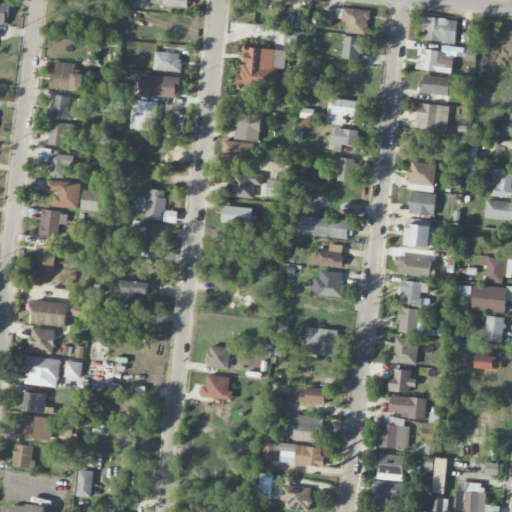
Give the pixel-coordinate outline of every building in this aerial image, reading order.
[(346,33),(369,34),(370,9),(343,8),(342,21),(346,21),(346,33)] [(456,42),(457,19),(425,18),(424,41),(456,42)] [(295,40),(294,53),(303,54),(304,31),(284,30),(284,40),(295,40)] [(363,37),(344,36),(343,58),(362,59),(363,37)] [(286,51),(243,46),(239,87),(276,91),(278,69),(284,70),(286,51)] [(444,51),(422,49),(421,58),(416,58),(415,69),(451,73),(453,59),(443,58),(444,51)] [(181,52),(155,52),(154,71),(180,71),(181,52)] [(49,88),(84,92),(88,67),(56,63),(54,76),(51,76),(49,88)] [(180,76),(139,75),(139,97),(179,97),(180,76)] [(316,91),(319,77),(306,75),(304,90),(316,91)] [(449,77),(422,75),(421,94),(448,95),(449,77)] [(72,97),(53,95),(50,118),(69,120),(72,97)] [(113,98),(101,97),(99,111),(111,112),(113,98)] [(326,124),(342,125),(343,115),(358,117),(360,101),(329,98),(326,124)] [(131,130),(154,131),(156,101),(133,100),(131,130)] [(447,130),(448,105),(418,104),(417,129),(447,130)] [(261,114),(235,113),(234,140),(260,141),(261,114)] [(493,134),(511,136),(511,113),(510,113),(509,119),(495,117),(493,134)] [(48,145),(69,146),(70,123),(49,122),(48,145)] [(357,146),(359,130),(336,128),(334,144),(357,146)] [(478,138),(469,137),(465,174),(474,175),(478,138)] [(254,160),(254,142),(224,142),(223,159),(254,160)] [(51,150),(39,148),(38,160),(52,162),(50,176),(64,178),(66,163),(72,164),(73,156),(59,154),(59,152),(51,151),(51,150)] [(355,159),(339,157),(336,180),(352,182),(355,159)] [(410,187),(409,190),(431,192),(432,187),(434,188),(436,164),(410,161),(408,187),(410,187)] [(490,195),(511,198),(511,187),(511,188),(511,183),(511,174),(503,174),(504,170),(493,168),(490,195)] [(254,198),(254,184),(262,184),(262,173),(230,172),(229,197),(254,198)] [(81,184),(47,179),(45,190),(54,191),(52,206),(77,210),(81,184)] [(284,182),(268,179),(265,196),(282,199),(284,182)] [(145,219),(163,220),(166,191),(148,189),(147,198),(137,197),(136,210),(146,211),(145,219)] [(100,211),(101,191),(83,190),(81,210),(100,211)] [(408,213),(434,216),(436,194),(410,191),(408,213)] [(485,219),(511,219),(511,201),(486,201),(485,219)] [(252,208),(223,206),(222,223),(251,225),(252,208)] [(59,224),(67,225),(67,212),(41,211),(40,235),(58,237),(59,224)] [(351,238),(352,220),(302,217),(301,235),(351,238)] [(405,246),(438,247),(438,228),(431,228),(432,220),(407,219),(405,246)] [(503,245),(502,235),(493,236),(493,245),(503,245)] [(36,264),(54,266),(56,246),(38,244),(36,264)] [(316,249),(315,266),(342,267),(343,245),(329,244),(329,249),(316,249)] [(429,278),(432,261),(396,256),(395,265),(399,266),(398,273),(429,278)] [(511,258),(480,258),(480,265),(486,265),(485,283),(503,283),(503,275),(511,275),(511,258)] [(314,277),(312,295),(342,298),(345,272),(320,270),(319,278),(314,277)] [(148,283),(117,279),(115,292),(122,293),(120,303),(145,306),(148,283)] [(401,304),(421,305),(422,282),(402,281),(401,304)] [(505,312),(505,300),(511,300),(511,287),(474,286),(473,311),(505,312)] [(68,303),(34,300),(31,324),(65,328),(68,303)] [(423,333),(424,309),(399,308),(398,333),(423,333)] [(503,342),(503,317),(486,317),(485,341),(503,342)] [(29,351),(52,355),(56,331),(32,327),(29,351)] [(337,357),(339,330),(306,327),(303,353),(337,357)] [(412,346),(412,338),(394,338),(393,364),(417,364),(417,346),(412,346)] [(208,367),(229,368),(229,347),(208,346),(208,367)] [(499,370),(500,356),(476,355),(475,369),(499,370)] [(25,384),(57,388),(60,359),(28,356),(25,384)] [(64,377),(81,379),(83,363),(67,361),(64,377)] [(411,370),(391,370),(391,391),(416,391),(416,378),(411,378),(411,370)] [(232,401),(233,392),(228,391),(230,378),(207,374),(206,387),(202,386),(201,396),(232,401)] [(300,389),(299,403),(325,404),(325,390),(300,389)] [(21,411),(44,413),(46,394),(23,392),(21,411)] [(390,412),(401,413),(401,418),(426,419),(426,397),(390,396),(390,412)] [(288,421),(286,439),(324,443),(326,431),(322,430),(323,418),(296,415),(296,422),(288,421)] [(376,446),(406,450),(410,419),(385,416),(383,434),(378,433),(376,446)] [(53,419),(19,417),(18,438),(52,440),(53,419)] [(295,465),(322,467),(323,446),(262,443),(261,460),(280,461),(280,457),(295,458),(295,465)] [(32,468),(33,445),(14,444),(13,467),(32,468)] [(405,455),(379,455),(379,480),(404,481),(405,455)] [(434,493),(445,493),(447,459),(435,458),(434,493)] [(93,471),(78,470),(77,497),(92,498),(93,471)] [(272,474),(260,474),(259,491),(271,491),(272,474)] [(404,484),(377,481),(374,505),(401,508),(404,484)] [(484,511),(485,511),(498,511),(499,505),(484,505),(485,483),(457,482),(456,511),(484,511)] [(312,486),(282,486),(281,498),(289,499),(289,510),(311,510),(312,486)] [(433,511),(443,511),(444,496),(434,495),(433,511)] [(45,511),(46,507),(9,502),(7,511),(45,511)]
